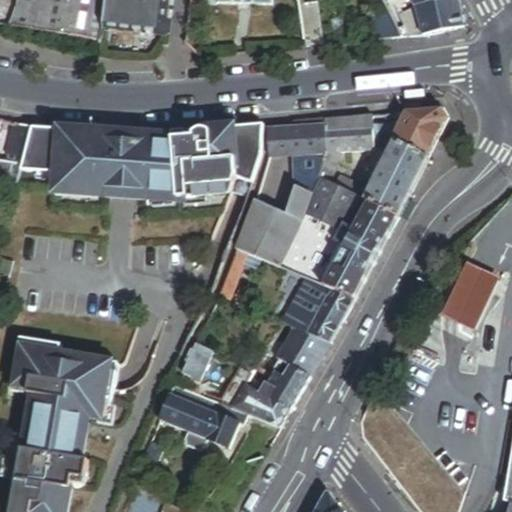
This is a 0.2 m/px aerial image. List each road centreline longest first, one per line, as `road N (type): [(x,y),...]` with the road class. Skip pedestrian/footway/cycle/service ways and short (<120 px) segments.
road 1 (tertiary): [(321,432),(437,213),(511,138)]
road 2 (residential): [(168,97),(486,68)]
road 3 (residential): [(0,85),(78,99),(168,97)]
